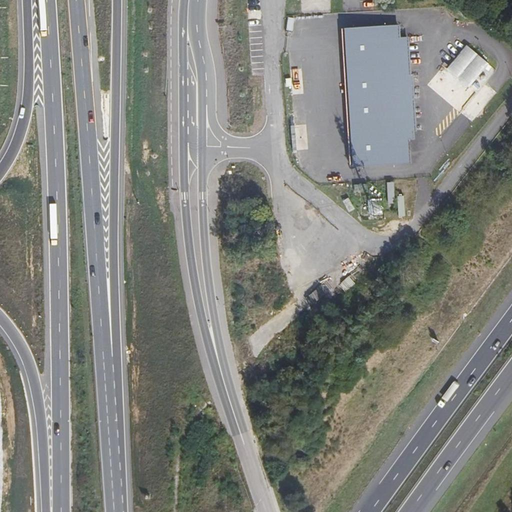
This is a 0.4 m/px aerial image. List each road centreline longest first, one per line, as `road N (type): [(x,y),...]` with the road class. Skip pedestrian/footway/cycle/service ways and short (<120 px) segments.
road 1 (trunk): [(46,0),(61,511)]
road 2 (trunk): [(105,385),(77,0)]
road 3 (trunk): [(105,385),(116,0)]
road 4 (secondary): [(183,0),(189,247),(212,342)]
road 5 (secondary): [(212,342),(198,0)]
road 6 (motorway): [(511,318),(369,511)]
road 7 (trunk): [(0,329),(22,367),(55,511)]
road 8 (trunk): [(25,0),(22,132),(0,173)]
road 9 (secondary): [(212,342),(266,511)]
road 10 (motorway): [(411,511),(511,374)]
road 11 (trunk): [(113,511),(105,385)]
